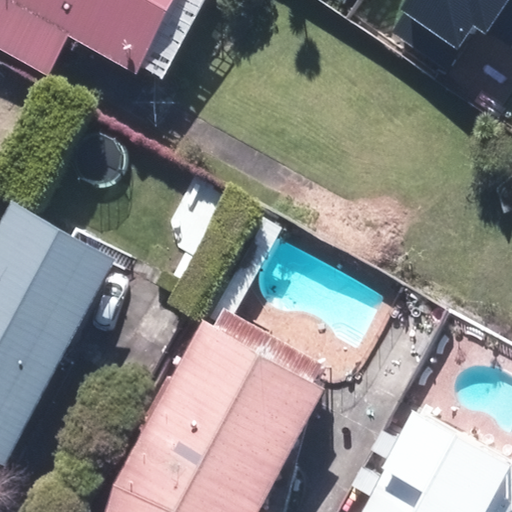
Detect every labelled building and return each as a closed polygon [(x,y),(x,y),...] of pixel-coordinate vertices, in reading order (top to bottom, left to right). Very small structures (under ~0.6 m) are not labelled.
[(188,0),(0,0),(0,49),(48,77),(71,38),(143,79),(188,0)] [(511,0),(409,0),(389,32),(448,70),(476,27),(511,50),(511,0)] [(0,247),(0,464),(11,471),(121,269),(19,214),(0,247)] [(266,511),(331,395),(209,328),(119,492),(112,511),(266,511)] [(511,511),(511,467),(419,418),(367,511),(511,511)]
